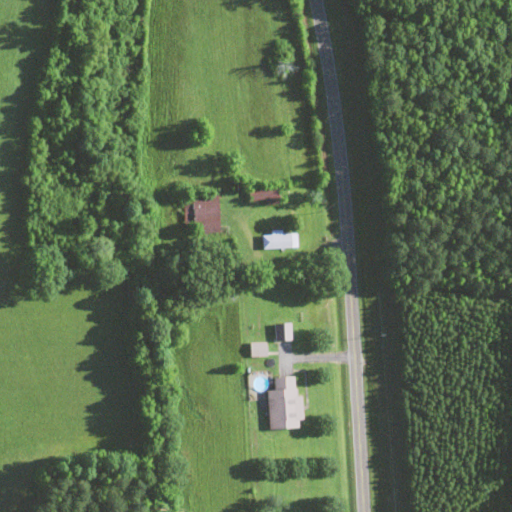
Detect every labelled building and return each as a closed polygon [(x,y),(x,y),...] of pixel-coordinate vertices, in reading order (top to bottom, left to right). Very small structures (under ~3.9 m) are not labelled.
[(278,200),(276,185),(247,189),(249,204),(278,200)] [(184,232),(217,230),(216,197),(183,198),(184,232)] [(297,251),(297,235),(262,235),(262,251),(297,251)] [(274,326),(274,341),(289,341),(289,326),(274,326)] [(250,358),(266,358),(266,345),(250,345),(250,358)] [(267,392),(269,431),(302,430),(300,396),(296,397),(295,378),(273,379),(274,391),(267,392)]
